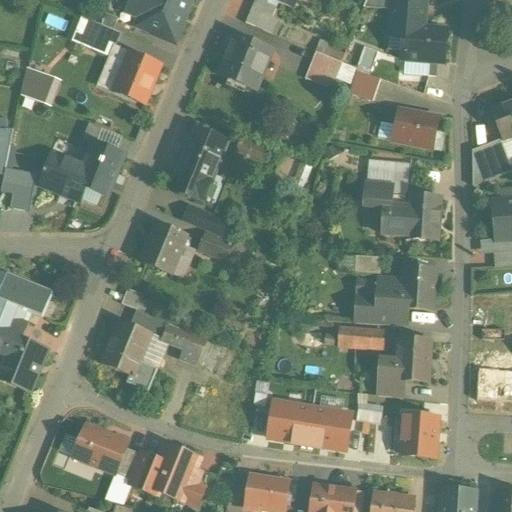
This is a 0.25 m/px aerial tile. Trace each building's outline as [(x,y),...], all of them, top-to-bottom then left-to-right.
[(132,0),(127,13),(140,18),(136,27),(175,43),(192,0),(132,0)] [(367,0),(364,9),(392,11),(392,0),(367,0)] [(447,31),(424,30),(425,0),(392,0),(392,11),(391,28),(404,29),(401,61),(444,65),(447,31)] [(277,23),(251,12),(246,25),(271,35),(277,23)] [(119,20),(105,14),(102,27),(114,31),(119,20)] [(118,35),(80,20),(71,43),(109,59),(118,35)] [(273,51),(235,35),(228,51),(229,52),(219,77),(256,93),(273,51)] [(115,48),(99,87),(145,106),(161,67),(115,48)] [(398,61),(365,49),(358,67),(391,80),(398,61)] [(342,64),(316,54),(305,80),(331,91),(342,64)] [(61,83),(28,70),(18,97),(50,109),(61,83)] [(381,81),(358,73),(350,96),(373,103),(381,81)] [(511,103),(491,111),(503,142),(511,138),(511,103)] [(439,119),(399,112),(393,143),(441,152),(444,136),(436,134),(439,119)] [(92,145),(96,146),(102,130),(89,125),(83,141),(92,145)] [(13,132),(0,131),(0,172),(2,173),(13,132)] [(227,144),(195,131),(172,190),(210,205),(218,184),(211,181),(227,144)] [(272,150),(242,138),(235,156),(264,169),(272,150)] [(497,143),(473,152),(473,188),(498,179),(495,172),(506,168),(497,143)] [(96,146),(92,145),(83,168),(77,184),(82,186),(108,197),(124,158),(96,146)] [(83,168),(53,156),(47,172),(41,187),(42,188),(76,202),(82,186),(77,184),(83,168)] [(36,177),(6,171),(1,194),(13,197),(10,210),(29,214),(36,177)] [(393,185),(367,183),(365,209),(385,211),(386,197),(392,198),(393,185)] [(441,200),(408,198),(408,199),(392,198),(386,197),(385,211),(383,237),(406,239),(438,241),(441,200)] [(511,202),(493,204),(496,242),(510,241),(511,240),(511,202)] [(234,227),(190,209),(184,222),(228,240),(234,227)] [(187,238),(157,225),(148,247),(146,246),(139,263),(172,276),(187,238)] [(233,246),(206,235),(199,252),(226,263),(233,246)] [(496,242),(482,243),(483,256),(511,253),(510,241),(496,242)] [(495,268),(511,266),(511,254),(494,256),(495,268)] [(381,259),(356,258),(355,275),(381,276),(381,259)] [(436,272),(404,270),(403,284),(402,310),(409,311),(433,312),(436,272)] [(54,293),(8,274),(0,293),(0,312),(15,318),(14,320),(20,323),(21,322),(24,323),(28,314),(43,320),(54,293)] [(403,284),(379,282),(377,309),(393,310),(393,316),(409,317),(409,311),(402,310),(403,284)] [(152,300),(128,290),(122,306),(146,316),(152,300)] [(377,309),(358,307),(356,325),(392,328),(393,316),(393,310),(377,309)] [(0,312),(0,348),(2,349),(14,320),(15,318),(0,312)] [(152,335),(121,323),(112,343),(109,342),(100,365),(129,377),(126,384),(149,394),(158,371),(140,363),(152,335)] [(207,343),(168,327),(162,343),(183,352),(180,361),(197,368),(207,343)] [(354,332),(341,331),(339,348),(353,349),(354,332)] [(385,334),(354,331),(354,332),(353,349),(353,350),(384,352),(385,334)] [(46,351),(12,338),(4,358),(5,359),(0,372),(0,380),(29,392),(46,351)] [(431,343),(399,341),(398,363),(380,361),(379,381),(404,382),(428,384),(431,343)] [(511,372),(479,371),(477,403),(511,404),(511,372)] [(404,382),(379,381),(378,398),(403,401),(404,382)] [(390,403),(374,401),(366,400),(364,413),(373,414),(371,425),(387,427),(390,403)] [(354,414),(273,402),(267,442),(347,454),(354,414)] [(438,420),(405,417),(402,457),(435,459),(438,420)] [(128,444),(87,428),(74,459),(115,476),(125,450),(128,444)] [(199,461),(165,448),(159,463),(147,492),(158,496),(159,493),(197,508),(204,489),(196,486),(200,475),(194,473),(199,461)] [(144,457),(125,450),(115,476),(133,483),(134,483),(144,457)] [(144,457),(134,483),(133,483),(132,486),(147,492),(159,463),(144,457)] [(285,511),(290,484),(251,477),(245,509),(265,511),(285,511)] [(352,511),(355,492),(315,487),(311,511),(352,511)] [(474,511),(476,493),(442,491),(440,511),(474,511)] [(511,511),(511,495),(497,494),(495,511),(511,511)] [(412,511),(414,500),(375,495),(372,511),(412,511)]
